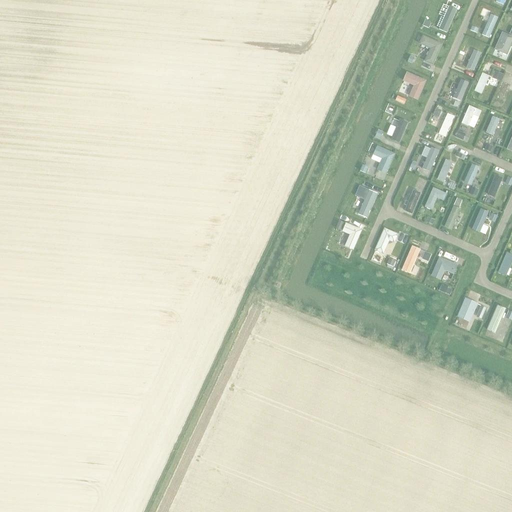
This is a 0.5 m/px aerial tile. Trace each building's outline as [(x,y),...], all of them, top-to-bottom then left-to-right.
[(454,25),(461,1),(457,0),(446,0),(440,20),(454,25)] [(493,6),(485,27),(495,30),(502,10),(493,6)] [(426,19),(433,21),(435,14),(428,12),(426,19)] [(432,44),(429,54),(441,57),(447,35),(427,29),(423,42),(432,44)] [(511,37),(502,33),(494,50),(506,55),(511,42),(511,37)] [(468,59),(481,62),(486,46),(473,42),(468,59)] [(419,80),(416,89),(424,93),(432,73),(412,66),(409,76),(419,80)] [(459,89),(467,92),(475,75),(467,71),(459,89)] [(495,72),(492,79),(500,82),(503,75),(495,72)] [(497,90),(507,94),(511,81),(511,76),(505,73),(497,90)] [(475,98),(467,116),(479,122),(488,104),(475,98)] [(442,126),(451,130),(461,109),(452,105),(442,126)] [(492,127),(499,130),(506,112),(496,108),(491,121),(486,119),(482,131),(489,134),(492,127)] [(395,117),(392,128),(399,130),(402,119),(395,117)] [(382,122),(378,128),(385,132),(389,126),(382,122)] [(457,144),(460,135),(451,133),(449,142),(457,144)] [(382,138),(375,152),(384,156),(378,167),(389,171),(399,150),(392,147),(393,144),(382,138)] [(430,138),(426,148),(431,151),(425,165),(433,169),(443,144),(430,138)] [(442,168),(451,172),(457,155),(448,152),(442,168)] [(475,156),(467,175),(476,178),(483,159),(475,156)] [(498,189),(508,172),(500,167),(490,185),(498,189)] [(425,186),(431,171),(421,168),(409,203),(418,206),(425,186)] [(367,191),(363,207),(373,210),(381,184),(364,178),(361,189),(367,191)] [(449,193),(452,186),(437,179),(428,198),(437,202),(442,190),(449,193)] [(458,220),(465,201),(456,198),(449,216),(458,220)] [(484,220),(491,204),(485,201),(477,218),(484,220)] [(432,209),(428,216),(437,220),(440,213),(432,209)] [(357,242),(366,222),(349,215),(345,224),(354,228),(349,238),(357,242)] [(376,251),(387,255),(394,233),(400,234),(403,226),(385,220),(376,251)] [(423,259),(419,258),(425,241),(415,237),(405,262),(420,267),(423,259)] [(509,264),(511,257),(511,245),(510,244),(502,261),(509,264)] [(450,245),(448,250),(460,255),(462,250),(450,245)] [(399,259),(398,250),(390,250),(391,260),(399,259)] [(447,273),(450,266),(457,269),(461,262),(442,252),(434,267),(447,273)] [(473,318),(479,298),(486,300),(489,292),(479,289),(478,293),(466,289),(459,314),(473,318)] [(504,327),(511,308),(511,302),(499,297),(489,321),(504,327)]
